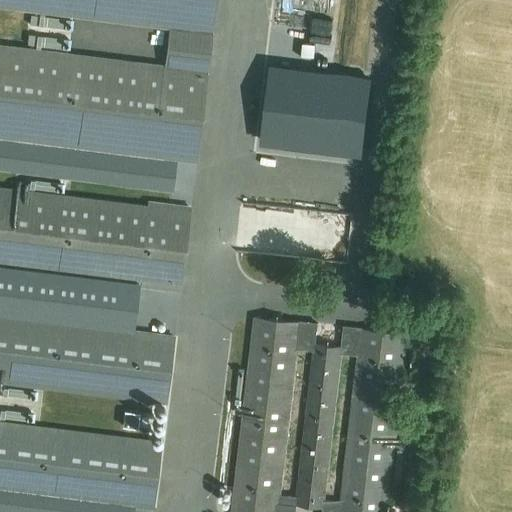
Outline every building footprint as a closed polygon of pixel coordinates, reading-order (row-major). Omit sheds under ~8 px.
[(0,45),(0,168),(171,189),(175,158),(195,160),(215,0),(0,0),(0,5),(167,26),(162,66),(0,45)] [(270,66),(261,141),(362,153),(372,79),(270,66)] [(0,382),(166,403),(175,336),(133,330),(138,286),(180,291),(191,206),(147,200),(147,205),(0,186),(0,382)] [(253,316),(231,511),(295,511),(317,323),(253,316)] [(384,511),(405,333),(341,326),(320,511),(384,511)] [(138,427),(139,413),(124,411),(123,425),(138,427)] [(0,420),(0,510),(15,511),(132,511),(133,506),(153,509),(162,440),(0,420)]
